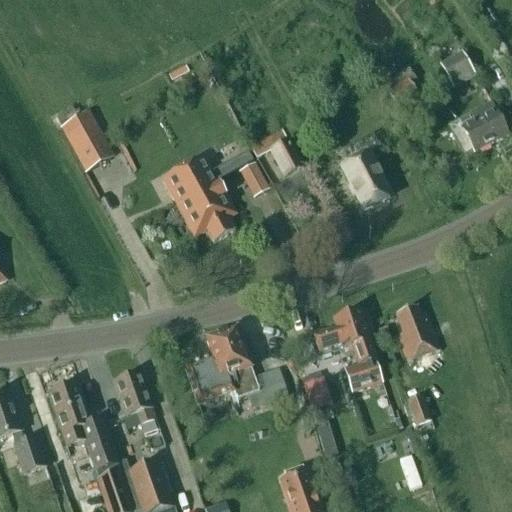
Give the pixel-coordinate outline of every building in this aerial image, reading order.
[(462,56),(440,69),(453,92),(476,79),(462,56)] [(408,85),(388,98),(399,115),(419,102),(408,85)] [(475,115),(479,123),(462,132),(474,156),(507,139),(494,115),(495,115),(490,106),(475,115)] [(86,118),(61,132),(85,176),(110,162),(86,118)] [(373,136),(345,150),(353,166),(343,172),(364,213),(389,200),(368,159),(367,159),(366,157),(379,150),(373,136)] [(284,181),(301,172),(282,139),(262,151),(268,161),(272,159),(284,181)] [(203,159),(162,181),(194,241),(206,234),(213,246),(234,234),(227,222),(236,217),(217,185),(235,175),(230,165),(212,175),(203,159)] [(254,166),(238,175),(253,202),(269,193),(254,166)] [(418,310),(395,318),(402,337),(397,339),(407,366),(419,361),(422,369),(431,366),(428,358),(439,354),(425,315),(420,317),(418,310)] [(360,315),(359,314),(334,323),(336,331),(313,339),(318,354),(342,347),(343,352),(352,350),(358,369),(344,373),(352,396),(383,386),(366,336),(373,334),(366,313),(360,315)] [(392,343),(387,329),(377,333),(382,346),(392,343)] [(237,333),(206,343),(212,361),(184,371),(198,408),(234,395),(237,403),(248,399),(252,411),(287,399),(277,373),(254,381),(237,333)] [(140,377),(113,386),(125,421),(122,422),(126,433),(155,423),(151,412),(152,411),(140,377)] [(322,382),(304,388),(312,414),(331,407),(322,382)] [(77,387),(48,397),(66,451),(85,444),(96,475),(117,468),(102,423),(90,427),(77,387)] [(25,445),(9,396),(0,399),(0,442),(12,438),(25,478),(46,472),(36,442),(25,445)] [(407,405),(411,418),(416,430),(431,424),(422,400),(407,405)] [(327,461),(338,458),(328,425),(317,428),(327,461)] [(173,511),(158,464),(127,474),(139,511),(173,511)] [(322,511),(308,471),(278,482),(288,511),(322,511)] [(131,511),(120,476),(97,484),(106,511),(131,511)]
